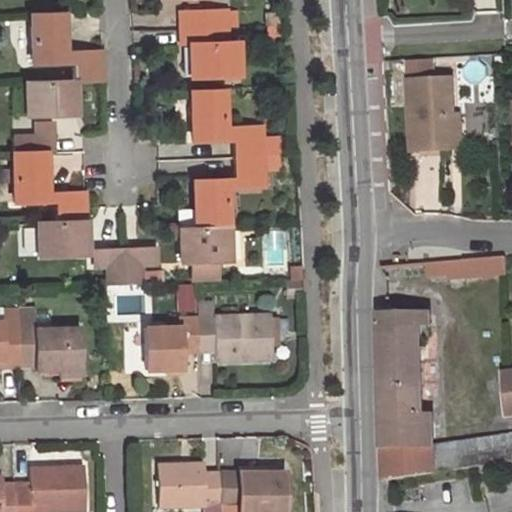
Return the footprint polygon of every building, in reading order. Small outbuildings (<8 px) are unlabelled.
[(225,13),(180,15),(180,30),(225,29),(225,13)] [(29,17),(31,65),(63,64),(63,54),(61,16),(29,17)] [(28,65),(27,20),(14,20),(15,66),(28,65)] [(189,79),(238,77),(236,44),(226,45),(225,29),(180,30),(181,48),(188,48),(189,79)] [(100,52),(70,53),(71,64),(71,83),(102,82),(100,52)] [(449,79),(406,81),(410,152),(448,150),(447,116),(451,116),(449,79)] [(25,117),(72,117),(71,83),(24,85),(25,117)] [(189,93),(192,142),(224,141),(224,130),(222,92),(189,93)] [(451,116),(447,116),(448,150),(458,149),(457,115),(451,116)] [(34,139),(10,141),(11,156),(43,155),(51,154),(50,125),(34,126),(34,139)] [(261,130),(230,130),(231,141),(232,160),(262,159),(261,130)] [(11,156),(13,204),(46,203),(45,196),(43,155),(11,156)] [(233,191),(263,189),(262,159),(232,160),(232,183),(233,191)] [(225,184),(193,185),(195,232),(227,231),(225,191),(225,184)] [(82,194),(53,195),(53,203),(54,225),(83,224),(82,194)] [(37,258),(85,256),(83,224),(54,225),(36,225),(37,258)] [(179,233),(181,264),(189,264),(190,284),(216,283),(215,263),(228,263),(227,231),(195,232),(179,233)] [(155,266),(154,249),(121,251),(123,286),(141,285),(139,267),(155,266)] [(93,268),(108,268),(109,287),(123,286),(121,251),(92,252),(93,268)] [(445,278),(446,281),(503,276),(502,255),(426,263),(427,279),(445,278)] [(289,280),(301,279),(301,268),(288,269),(289,280)] [(282,299),(302,298),(301,279),(289,280),(282,280),(282,299)] [(0,324),(16,324),(15,309),(0,309),(0,324)] [(511,432),(433,444),(432,416),(421,416),(419,326),(430,325),(429,314),(379,317),(382,481),(511,461),(511,432)] [(271,359),(269,317),(196,320),(196,321),(197,353),(214,352),(214,362),(271,359)] [(180,329),(144,330),(145,372),(164,372),(182,371),(181,353),(197,353),(196,321),(179,321),(180,329)] [(0,324),(0,367),(17,367),(16,324),(0,324)] [(78,328),(33,330),(34,373),(58,372),(80,371),(78,328)] [(511,370),(501,372),(504,417),(511,416),(511,370)] [(201,464),(155,465),(156,506),(201,506),(201,504),(217,502),(217,472),(201,472),(201,464)] [(82,467),(28,468),(29,511),(60,511),(84,511),(82,467)] [(282,511),(283,473),(217,472),(217,502),(235,502),(235,511),(282,511)] [(0,511),(14,511),(13,484),(0,484),(0,511)]
